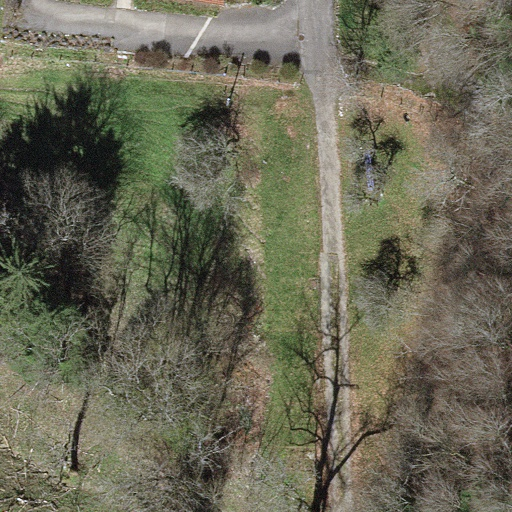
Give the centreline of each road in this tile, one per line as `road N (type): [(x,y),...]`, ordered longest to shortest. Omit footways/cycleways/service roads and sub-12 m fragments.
road 1 (track): [(336,511),(320,0)]
road 2 (unclassified): [(511,196),(455,77),(399,0)]
